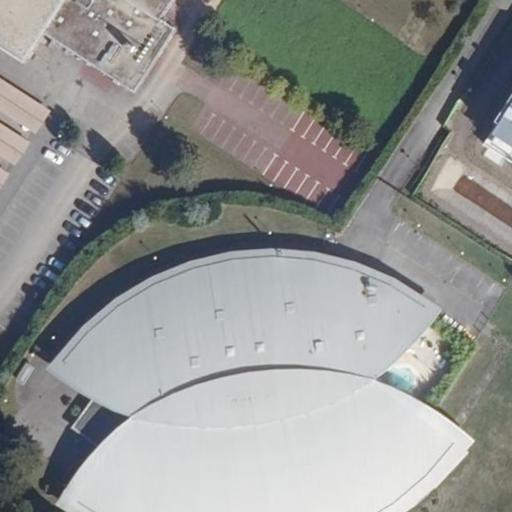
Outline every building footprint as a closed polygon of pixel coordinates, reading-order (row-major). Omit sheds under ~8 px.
[(0,0),(0,52),(26,69),(46,38),(136,97),(178,34),(162,23),(177,0),(0,0)] [(52,117),(0,83),(0,116),(37,140),(52,117)] [(511,99),(484,143),(511,161),(511,99)] [(32,149),(0,128),(0,158),(18,170),(32,149)] [(0,196),(12,178),(0,170),(0,196)] [(394,511),(417,495),(446,464),(464,440),(446,425),(421,408),(390,392),(369,382),(383,370),(407,346),(422,327),(432,314),(402,291),(378,278),(342,265),(303,256),(252,255),(205,261),(160,277),(124,298),(92,322),(68,348),(55,365),(48,375),(91,403),(72,430),(98,450),(74,479),(55,505),(63,511),(394,511)]
